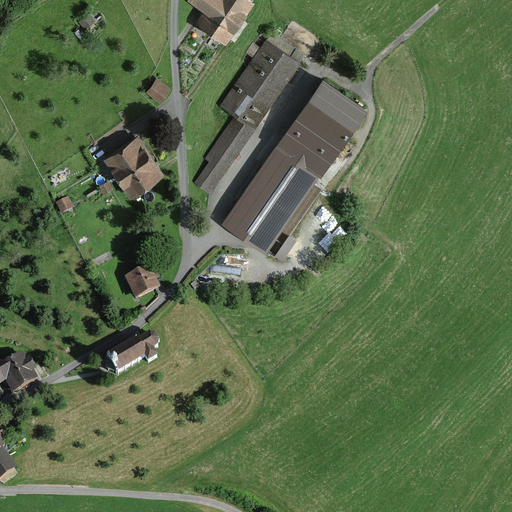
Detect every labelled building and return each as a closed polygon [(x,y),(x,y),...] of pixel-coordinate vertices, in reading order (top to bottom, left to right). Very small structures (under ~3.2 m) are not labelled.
[(229,41),(253,0),(191,0),(191,2),(208,12),(200,24),(229,41)] [(87,29),(97,19),(89,11),(79,21),(87,29)] [(211,193),(301,62),(267,40),(221,107),(235,116),(204,160),(209,163),(195,183),(211,193)] [(157,75),(147,91),(162,101),(172,86),(157,75)] [(371,110),(328,80),(282,147),(316,170),(325,177),(371,110)] [(166,176),(139,135),(105,158),(132,198),(166,176)] [(316,170),(282,147),(238,211),(272,234),(316,170)] [(113,190),(108,181),(100,185),(104,194),(113,190)] [(69,198),(57,203),(61,213),(73,207),(69,198)] [(286,260),(296,237),(287,233),(277,256),(286,260)] [(335,246),(338,238),(330,235),(327,243),(335,246)] [(153,267),(126,279),(137,303),(163,291),(153,267)] [(116,374),(144,358),(147,363),(157,357),(153,350),(157,348),(160,342),(157,338),(152,338),(140,345),(137,341),(107,358),(113,368),(116,374)] [(0,385),(5,382),(12,394),(37,380),(33,372),(35,371),(28,359),(26,360),(21,352),(0,364),(0,385)] [(0,439),(0,480),(16,469),(2,449),(5,446),(0,439)]
